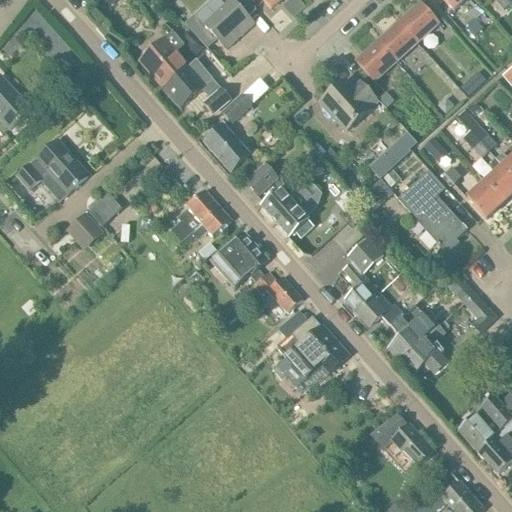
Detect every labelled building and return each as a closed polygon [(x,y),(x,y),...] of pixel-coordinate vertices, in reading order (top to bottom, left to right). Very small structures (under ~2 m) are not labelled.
[(104,0),(112,8),(120,0),(104,0)] [(256,11),(246,0),(220,0),(219,1),(226,8),(205,27),(226,51),(254,26),(247,19),(256,11)] [(282,0),(261,0),(271,11),(282,0)] [(442,0),(454,13),(467,0),(442,0)] [(504,12),(511,6),(506,0),(498,0),(495,3),(504,12)] [(439,26),(434,20),(420,5),(399,24),(417,45),(439,26)] [(473,22),(462,33),(476,48),(487,37),(473,22)] [(485,28),(499,44),(493,49),(504,62),(510,57),(511,58),(511,57),(511,44),(492,22),(485,28)] [(417,45),(399,24),(378,44),(396,64),(417,45)] [(173,33),(145,56),(138,62),(162,89),(187,67),(188,68),(196,62),(208,52),(191,36),(182,43),(173,33)] [(449,34),(439,43),(448,53),(458,43),(449,34)] [(396,64),(378,44),(356,63),(375,83),(396,64)] [(180,111),(185,107),(202,92),(210,101),(204,106),(214,116),(231,101),(221,91),(196,62),(188,68),(187,67),(162,89),(180,111)] [(478,73),(460,89),(469,98),(486,82),(478,73)] [(0,79),(0,134),(2,137),(8,133),(9,135),(22,124),(21,122),(31,113),(1,79),(0,79)] [(261,81),(222,115),(221,115),(231,126),(270,92),(261,81)] [(370,112),(369,110),(378,102),(362,84),(352,93),(348,93),(342,86),(321,105),(347,133),(370,112)] [(387,94),(379,101),(388,111),(395,103),(387,94)] [(508,122),(510,120),(511,122),(511,99),(507,95),(501,101),(505,105),(498,112),(508,122)] [(477,106),(470,113),(476,119),(483,113),(477,106)] [(458,120),(470,133),(490,154),(497,147),(466,113),(458,120)] [(284,122),(275,130),(289,145),(299,136),(284,122)] [(222,128),(213,136),(204,144),(231,174),(249,157),(222,128)] [(482,161),(490,154),(470,133),(463,140),(482,161)] [(433,140),(424,149),(438,164),(448,155),(434,140),(433,140)] [(43,156),(17,180),(27,192),(40,181),(50,193),(60,205),(67,199),(76,191),(79,188),(78,187),(89,178),(58,143),(43,156)] [(511,178),(511,157),(509,161),(504,155),(497,161),(511,178)] [(256,157),(251,162),(258,171),(264,166),(256,157)] [(276,157),(266,165),(269,169),(279,161),(276,157)] [(489,168),(494,174),(484,183),(504,205),(511,197),(511,178),(497,161),(489,168)] [(439,171),(455,187),(462,180),(448,163),(439,171)] [(258,198),(262,194),(277,181),(264,167),(245,184),(258,198)] [(392,172),(382,181),(390,190),(400,182),(392,172)] [(414,186),(415,187),(398,202),(416,221),(441,249),(448,256),(459,245),(456,242),(467,232),(437,199),(446,191),(429,173),(414,186)] [(355,182),(348,189),(357,198),(364,192),(355,182)] [(322,198),(314,189),(309,183),(289,201),(280,192),(262,208),(289,239),(295,234),(301,240),(314,229),(306,220),(321,208),(322,198)] [(484,183),(467,199),(486,221),(504,205),(484,183)] [(171,232),(180,243),(219,209),(206,194),(177,219),(181,223),(171,232)] [(90,214),(100,225),(103,229),(123,212),(109,197),(90,214)] [(231,223),(219,209),(180,243),(182,245),(187,240),(191,246),(198,240),(200,241),(205,237),(210,242),(231,223)] [(86,215),(66,232),(75,243),(84,253),(105,236),(86,215)] [(211,265),(235,291),(243,283),(245,285),(250,280),(255,286),(264,279),(258,271),(268,262),(245,236),(211,265)] [(210,243),(198,254),(207,263),(219,251),(210,243)] [(343,272),(344,273),(358,290),(345,301),(358,315),(379,297),(362,278),(382,261),(366,243),(353,254),(352,265),(343,272)] [(118,255),(109,263),(114,268),(123,260),(118,255)] [(217,320),(215,322),(222,331),(241,315),(240,314),(262,295),(264,297),(269,293),(288,315),(303,302),(283,279),(280,282),(277,284),(269,275),(264,279),(255,286),(250,291),(242,298),(234,306),(217,320)] [(446,286),(463,305),(475,295),(457,276),(446,286)] [(411,285),(403,277),(394,286),(401,294),(411,285)] [(242,298),(250,291),(246,287),(238,294),(242,298)] [(475,295),(463,305),(477,320),(471,326),(480,335),(497,320),(475,295)] [(393,313),(379,297),(358,315),(369,328),(381,318),(390,328),(403,317),(396,310),(393,313)] [(400,339),(389,350),(400,363),(437,330),(436,329),(430,321),(417,307),(405,317),(391,329),(400,339)] [(285,328),(280,332),(290,343),(280,351),(282,354),(290,362),(313,387),(328,373),(330,375),(334,372),(349,358),(322,328),(321,329),(313,320),(308,324),(300,314),(285,328)] [(445,323),(440,328),(444,333),(449,328),(445,323)] [(440,328),(437,330),(400,363),(412,377),(425,366),(434,377),(447,365),(430,346),(444,333),(440,328)] [(475,342),(469,347),(477,355),(482,349),(475,342)] [(266,352),(260,345),(247,358),(248,358),(245,362),(250,367),(266,352)] [(469,347),(444,372),(453,381),(465,369),(464,368),(477,355),(469,347)] [(494,399),(465,425),(458,431),(478,453),(490,441),(511,420),(511,419),(511,420),(511,419),(511,403),(506,397),(498,404),(494,399)] [(393,444),(401,453),(393,460),(407,475),(414,468),(416,471),(434,455),(406,423),(401,428),(394,420),(373,439),(384,452),(393,444)] [(511,420),(490,441),(478,453),(498,476),(511,463),(511,442),(507,437),(511,433),(511,420)] [(452,476),(433,492),(411,511),(483,511),(484,511),(452,476)]
